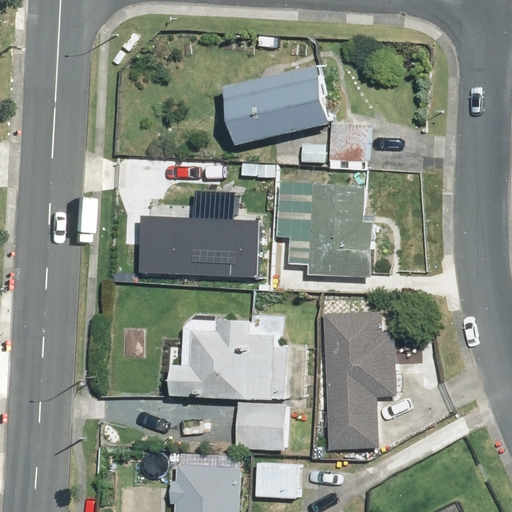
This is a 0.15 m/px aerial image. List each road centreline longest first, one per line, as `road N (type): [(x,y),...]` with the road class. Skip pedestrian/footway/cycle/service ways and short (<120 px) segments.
road 1 (secondary): [(34,511),(59,0)]
road 2 (residential): [(511,360),(484,234),(491,0)]
